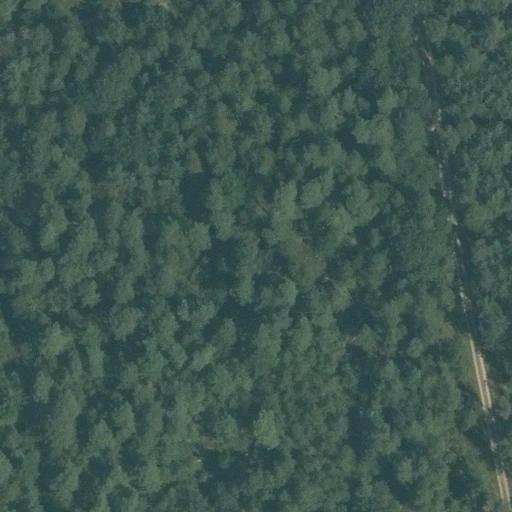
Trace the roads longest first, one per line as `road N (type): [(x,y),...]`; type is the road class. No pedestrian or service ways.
road 1 (track): [(507,511),(420,0)]
road 2 (track): [(0,42),(203,0)]
